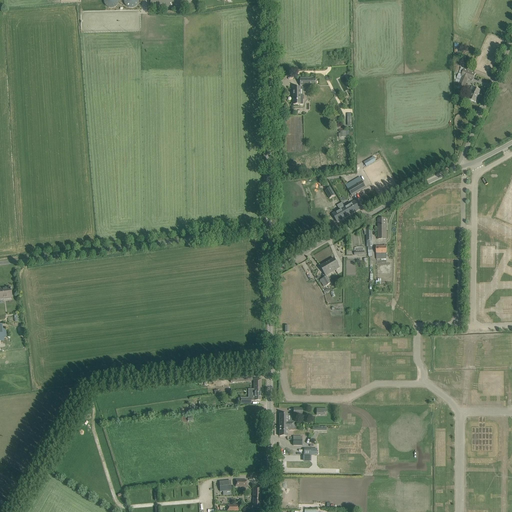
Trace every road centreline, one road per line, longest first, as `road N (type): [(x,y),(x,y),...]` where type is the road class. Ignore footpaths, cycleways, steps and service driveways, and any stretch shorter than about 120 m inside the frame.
road 1 (track): [(15,511),(93,388),(270,365)]
road 2 (unclassified): [(0,264),(269,230)]
road 3 (tertiary): [(269,511),(268,268)]
road 4 (tertiary): [(269,230),(267,0)]
road 5 (unclassified): [(461,167),(268,268)]
road 6 (unknown): [(423,383),(459,411),(458,511)]
road 7 (unclassified): [(461,167),(511,40)]
